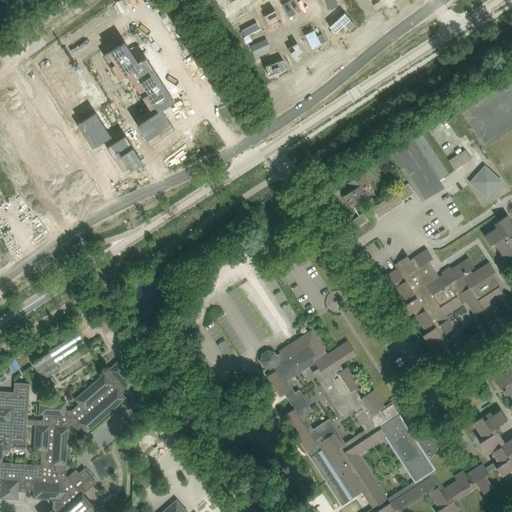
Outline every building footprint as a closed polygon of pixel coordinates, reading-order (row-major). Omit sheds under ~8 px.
[(295,0),(286,0),(282,2),(290,14),(301,8),(295,0)] [(336,0),(324,0),(328,10),(338,6),(336,0)] [(275,10),(264,16),(269,26),(278,21),(275,16),(277,15),(275,10)] [(345,13),(330,27),(335,33),(345,24),(349,29),(354,24),(345,13)] [(55,61),(40,71),(71,118),(102,97),(75,57),(112,32),(101,14),(47,50),(55,61)] [(257,23),(241,31),(245,37),(260,29),(257,23)] [(314,30),(305,35),(312,48),(326,41),(322,34),(317,37),(314,30)] [(121,39),(102,52),(117,75),(125,70),(148,104),(166,92),(143,58),(136,63),(121,39)] [(265,40),(251,46),(254,51),(262,48),(263,52),(269,49),(267,46),(269,45),(267,40),(265,40)] [(297,43),(288,48),(296,61),(300,58),(298,54),(302,52),(297,43)] [(283,60),(265,66),(268,75),(286,69),(283,60)] [(158,104),(134,120),(147,140),(171,124),(158,104)] [(92,109),(73,122),(88,145),(107,132),(92,109)] [(122,131),(103,144),(118,167),(137,155),(122,131)] [(419,194),(439,181),(449,174),(422,131),(391,151),(419,194)] [(457,155),(449,160),(455,169),(463,164),(457,155)] [(474,179),(470,182),(470,183),(475,179),(486,197),(487,197),(483,192),(501,181),(501,180),(496,183),(485,166),(484,166),(488,171),(485,173),(481,170),(473,178),(474,179)] [(348,183),(348,184),(352,190),(344,195),(351,207),(368,196),(362,186),(368,182),(363,173),(348,183)] [(409,186),(408,183),(395,192),(396,193),(373,208),(379,218),(402,203),(403,203),(402,201),(414,193),(409,186)] [(350,222),(355,229),(367,221),(362,214),(350,222)] [(484,236),(484,237),(490,245),(494,242),(505,259),(511,254),(511,250),(511,249),(511,248),(511,222),(507,215),(498,221),(499,222),(494,224),(496,228),(484,236)] [(454,319),(450,321),(446,315),(462,304),(461,303),(465,300),(474,314),(504,295),(491,274),(495,271),(489,262),(472,273),(470,270),(474,267),(468,258),(452,269),(450,267),(441,273),(443,275),(439,277),(428,261),(433,258),(427,249),(410,260),(407,256),(398,262),(401,266),(397,269),(384,277),(390,286),(394,283),(407,303),(403,306),(409,315),(413,312),(427,333),(422,335),(428,344),(436,339),(441,336),(440,333),(443,331),(448,337),(457,332),(457,328),(459,327),(454,319)] [(105,336),(121,361),(131,354),(115,330),(105,336)] [(43,378),(59,368),(55,363),(85,343),(78,332),(32,362),(43,378)] [(294,408),(284,415),(307,451),(308,450),(312,456),(311,456),(342,505),(362,492),(364,496),(370,504),(372,508),(365,511),(395,511),(397,509),(398,511),(427,493),(426,492),(428,491),(440,509),(436,511),(435,511),(455,511),(459,510),(453,501),(478,486),(483,494),(493,488),(484,475),(488,473),(488,472),(496,467),(502,476),(511,469),(511,438),(505,443),(494,427),(507,419),(501,410),(492,415),(490,412),(486,415),(487,417),(483,419),(482,416),(473,422),(483,439),(479,442),(485,451),(489,448),(497,460),(485,468),(482,464),(466,474),(463,470),(454,476),(456,480),(445,488),(439,479),(435,474),(427,461),(430,458),(432,456),(434,453),(436,449),(438,446),(439,442),(440,439),(441,435),(440,435),(440,436),(439,439),(412,434),(407,426),(405,421),(401,416),(392,402),(391,402),(392,404),(386,408),(374,390),(361,398),(355,388),(359,386),(347,367),(343,369),(340,364),(356,353),(348,341),(328,354),(320,342),(319,342),(314,336),(307,334),(301,338),(300,337),(280,351),(279,351),(280,353),(277,355),(275,351),(267,350),(261,354),(260,361),(264,367),(271,369),(273,367),(275,371),(267,376),(280,397),(285,394),(294,408)] [(511,360),(508,364),(511,368),(494,379),(500,388),(502,386),(505,390),(503,391),(506,395),(509,393),(511,397),(511,360)] [(187,511),(188,511),(176,499),(161,511),(97,511),(93,507),(94,507),(83,494),(96,483),(84,469),(85,469),(84,468),(76,476),(73,472),(67,478),(66,476),(68,427),(71,424),(77,431),(81,428),(86,434),(126,398),(120,391),(123,388),(127,392),(137,383),(118,361),(108,370),(108,371),(105,374),(104,373),(74,400),(78,404),(71,411),(66,410),(66,402),(39,400),(38,415),(43,415),(43,421),(27,420),(30,384),(15,383),(15,392),(0,391),(0,491),(0,495),(0,498),(18,500),(19,486),(24,486),(24,490),(33,490),(32,498),(51,500),(53,500),(53,510),(51,509),(48,511),(187,511)] [(5,364),(0,366),(0,376),(9,371),(5,364)]
